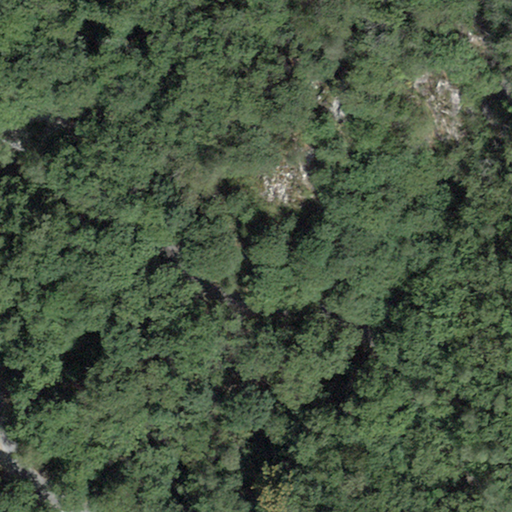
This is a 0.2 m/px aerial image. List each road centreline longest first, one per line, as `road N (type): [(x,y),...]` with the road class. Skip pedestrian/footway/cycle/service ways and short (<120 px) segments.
road 1 (unclassified): [(500,511),(434,411),(362,330),(203,288),(148,223),(0,157)]
road 2 (unclassified): [(0,424),(31,485),(84,511)]
